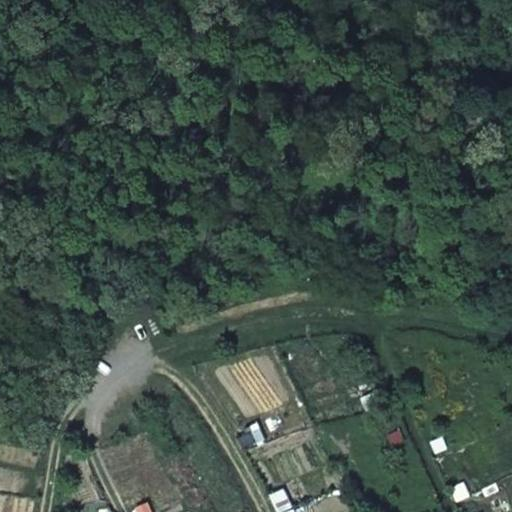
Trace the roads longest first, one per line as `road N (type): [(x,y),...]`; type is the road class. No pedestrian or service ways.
road 1 (track): [(511,338),(427,320),(325,314),(157,354),(100,383),(74,409),(59,436),(46,511)]
road 2 (track): [(450,511),(373,341),(350,316)]
road 3 (track): [(272,511),(197,379),(157,354)]
road 4 (track): [(130,366),(105,392),(92,433),(123,511)]
